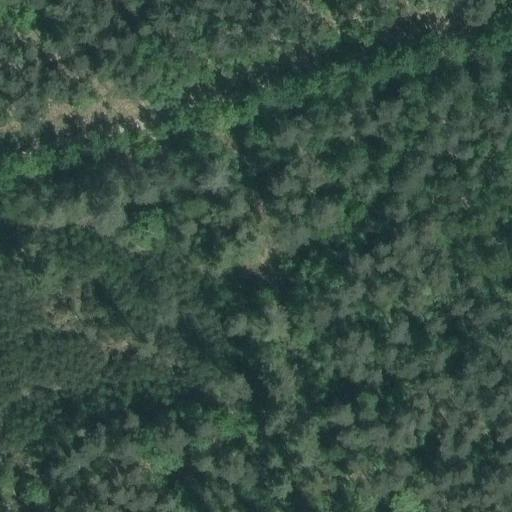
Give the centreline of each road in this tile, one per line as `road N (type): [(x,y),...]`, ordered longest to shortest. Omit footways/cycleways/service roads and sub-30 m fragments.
road 1 (track): [(511,11),(0,155)]
road 2 (unknown): [(257,0),(184,15),(113,49),(0,76)]
